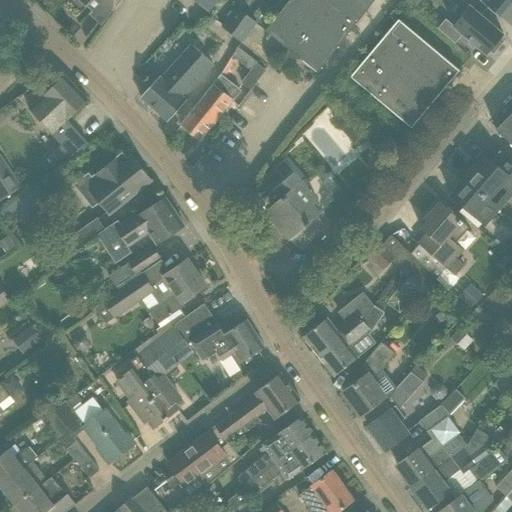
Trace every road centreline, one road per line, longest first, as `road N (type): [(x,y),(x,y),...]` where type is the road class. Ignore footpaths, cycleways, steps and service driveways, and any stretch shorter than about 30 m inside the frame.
road 1 (residential): [(281,346),(175,178),(50,42)]
road 2 (residential): [(281,346),(459,127)]
road 3 (residential): [(72,511),(270,363),(281,346)]
road 4 (residential): [(402,511),(281,346)]
